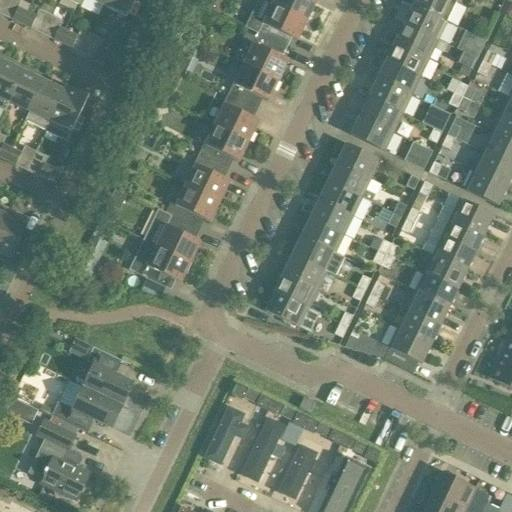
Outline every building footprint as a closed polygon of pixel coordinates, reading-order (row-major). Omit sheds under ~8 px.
[(108,0),(105,7),(105,9),(126,19),(128,15),(134,17),(140,5),(135,2),(135,0),(108,0)] [(257,0),(244,28),(257,34),(281,46),(286,36),(297,41),(307,21),(273,5),(262,0),(257,0)] [(315,0),(262,0),(273,5),(307,21),(317,1),(315,0)] [(415,0),(413,6),(446,23),(457,0),(415,0)] [(404,25),(437,41),(446,23),(413,6),(404,25)] [(18,8),(12,20),(21,24),(27,13),(18,8)] [(36,17),(27,13),(21,24),(31,29),(36,17)] [(404,25),(395,43),(429,59),(434,49),(444,53),(448,54),(451,48),(437,41),(404,25)] [(59,28),(53,40),(63,44),(68,33),(59,28)] [(78,37),(68,33),(63,44),(72,49),(78,37)] [(233,60),(244,65),(278,82),(288,61),(277,56),(281,46),(257,34),(255,38),(246,33),(233,60)] [(386,62),(420,78),(429,59),(395,43),(386,62)] [(474,45),(469,56),(477,60),(482,49),(474,45)] [(104,64),(109,52),(100,48),(94,59),(104,64)] [(488,52),(482,63),(490,67),(496,56),(488,52)] [(472,71),(477,60),(469,56),(462,53),(456,64),(463,67),(472,71)] [(9,103),(26,68),(24,68),(23,71),(14,67),(16,64),(5,59),(0,68),(0,110),(4,113),(9,103)] [(386,62),(377,80),(411,96),(420,78),(386,62)] [(482,63),(477,74),(485,78),(490,67),(482,63)] [(234,85),(233,84),(228,95),(252,107),(257,97),(268,102),(278,82),(244,65),(234,85)] [(36,74),(26,68),(9,103),(29,113),(44,81),(35,77),(36,74)] [(368,98),(402,114),(411,96),(377,80),(368,98)] [(447,91),(454,94),(462,98),(467,87),(452,80),(447,91)] [(44,132),(45,132),(67,87),(66,87),(66,88),(56,83),(54,86),(44,81),(29,113),(25,121),(45,131),(44,132)] [(83,95),(67,87),(45,132),(67,143),(73,130),(78,133),(84,120),(79,118),(87,101),(82,99),(83,95)] [(467,87),(462,98),(470,102),(475,91),(467,87)] [(448,105),(457,109),(462,98),(454,94),(448,105)] [(259,122),(248,116),(252,107),(228,95),(223,104),(224,105),(215,125),(249,142),(259,122)] [(368,98),(359,117),(393,133),(402,114),(368,98)] [(457,109),(465,113),(470,102),(462,98),(457,109)] [(500,116),(511,122),(511,99),(508,98),(500,116)] [(511,122),(500,116),(491,134),(511,144),(511,122)] [(350,136),(384,152),(393,133),(359,117),(350,136)] [(423,124),(433,130),(441,134),(447,123),(434,117),(433,120),(430,118),(429,121),(425,120),(423,124)] [(223,167),(228,157),(239,163),(249,142),(215,125),(205,145),(203,145),(198,155),(223,167)] [(452,125),(447,136),(455,140),(460,129),(452,125)] [(428,141),(436,145),(441,134),(433,130),(428,141)] [(482,153),(511,167),(511,144),(491,134),(482,153)] [(442,147),(450,151),(455,140),(447,136),(442,147)] [(0,150),(0,157),(6,161),(12,149),(3,145),(0,150)] [(336,165),(370,181),(380,161),(346,145),(336,165)] [(21,154),(12,149),(6,161),(16,165),(21,154)] [(511,167),(482,153),(473,171),(507,188),(511,177),(511,167)] [(195,165),(185,186),(220,203),(230,182),(218,177),(223,167),(198,155),(194,165),(195,165)] [(421,157),(420,159),(413,156),(412,158),(410,157),(407,164),(423,172),(429,161),(421,157)] [(434,163),(429,174),(437,178),(442,167),(434,163)] [(38,176),(48,181),(53,169),(44,165),(38,176)] [(370,181),(336,165),(327,183),(361,199),(370,204),(374,196),(365,191),(370,181)] [(464,191),(498,207),(507,188),(473,171),(464,191)] [(419,180),(411,177),(406,188),(414,191),(419,180)] [(319,201),(352,218),(361,199),(327,183),(319,201)] [(424,183),(419,194),(427,198),(432,187),(424,183)] [(176,205),(171,203),(165,214),(194,228),(199,218),(210,223),(220,203),(185,186),(176,205)] [(484,236),(493,216),(459,200),(450,219),(484,236)] [(319,201),(310,220),(343,236),(352,218),(319,201)] [(401,218),(406,207),(398,203),(393,215),(401,218)] [(0,260),(7,263),(0,277),(0,283),(9,288),(27,252),(16,247),(29,220),(7,209),(0,224),(0,260)] [(144,241),(156,247),(191,263),(201,243),(189,237),(194,228),(165,214),(158,210),(144,241)] [(414,225),(420,214),(411,210),(406,221),(414,225)] [(107,213),(104,221),(113,225),(116,217),(107,213)] [(387,225),(395,229),(401,218),(393,215),(387,225)] [(450,219),(441,238),(475,254),(484,236),(450,219)] [(301,238),(335,254),(343,236),(310,220),(301,238)] [(401,232),(409,236),(414,225),(406,221),(401,232)] [(292,257),(326,273),(335,277),(344,259),(335,254),(301,238),(292,257)] [(441,238),(432,256),(466,272),(475,254),(441,238)] [(181,284),(191,263),(156,247),(144,241),(129,271),(165,288),(170,278),(181,284)] [(385,257),(391,245),(383,241),(378,253),(385,257)] [(391,245),(385,257),(394,261),(399,249),(391,245)] [(373,263),(380,267),(385,257),(378,253),(373,263)] [(423,275),(457,291),(466,272),(432,256),(423,275)] [(283,275),(317,291),(326,273),(292,257),(283,275)] [(385,257),(380,267),(389,271),(394,261),(385,257)] [(352,296),(362,273),(353,270),(343,292),(352,296)] [(283,275),(274,293),(308,309),(317,291),(283,275)] [(423,275),(414,293),(449,309),(457,291),(423,275)] [(363,277),(357,288),(365,292),(371,281),(363,277)] [(0,306),(9,288),(0,283),(0,306)] [(376,283),(371,294),(379,298),(384,287),(376,283)] [(357,288),(352,299),(360,303),(365,292),(357,288)] [(274,293),(265,312),(299,329),(310,334),(319,315),(308,309),(274,293)] [(440,328),(449,309),(414,293),(406,311),(440,328)] [(371,294),(365,305),(373,309),(379,298),(371,294)] [(406,311),(397,329),(431,346),(440,328),(406,311)] [(345,314),(340,324),(348,328),(353,318),(345,314)] [(375,318),(370,337),(380,340),(385,321),(375,318)] [(342,339),(348,328),(340,324),(334,336),(342,339)] [(363,330),(355,326),(350,337),(358,341),(363,330)] [(431,346),(397,329),(388,349),(422,365),(431,346)] [(511,366),(511,343),(506,341),(497,359),(511,366)] [(93,365),(83,387),(122,406),(133,384),(115,375),(122,362),(93,348),(86,362),(93,365)] [(511,366),(497,359),(488,379),(511,390),(511,366)] [(236,384),(231,395),(243,401),(248,390),(236,384)] [(358,411),(363,399),(332,386),(327,398),(358,411)] [(111,429),(122,406),(83,387),(72,410),(58,403),(54,411),(51,417),(87,434),(94,420),(111,429)] [(260,409),(267,412),(272,401),(261,395),(256,405),(261,407),(260,409)] [(299,409),(309,414),(315,403),(304,398),(299,409)] [(13,399),(6,413),(30,425),(37,411),(13,399)] [(279,416),(284,407),(272,401),(267,412),(275,416),(275,414),(279,416)] [(40,411),(51,417),(54,411),(42,405),(40,411)] [(247,420),(228,411),(203,461),(221,470),(236,441),(243,445),(251,430),(244,427),(247,420)] [(292,424),(303,430),(308,419),(297,413),(292,424)] [(308,419),(303,430),(314,435),(320,424),(308,419)] [(55,497),(62,494),(76,501),(89,474),(78,469),(83,460),(80,454),(69,449),(75,436),(43,421),(36,436),(44,440),(28,474),(42,481),(40,484),(53,490),(55,497)] [(286,430),(267,421),(239,481),(258,490),(271,462),(278,465),(285,450),(277,447),(286,430)] [(331,443),(339,447),(344,436),(333,430),(328,440),(332,442),(331,443)] [(351,453),(356,442),(344,436),(339,447),(351,453)] [(319,456),(299,447),(274,497),(294,507),(307,479),(316,483),(323,468),(315,464),(319,456)] [(375,464),(380,453),(368,447),(363,459),(375,464)] [(89,454),(84,463),(100,471),(104,461),(89,454)] [(348,462),(325,511),(352,511),(370,472),(348,462)] [(434,493),(467,508),(476,489),(443,473),(434,493)] [(494,506),(506,511),(509,511),(511,507),(511,496),(501,492),(494,506)] [(427,511),(464,511),(467,508),(434,493),(425,511),(427,511)]
